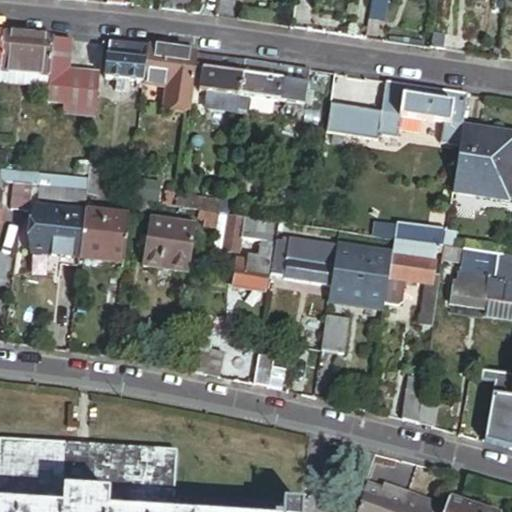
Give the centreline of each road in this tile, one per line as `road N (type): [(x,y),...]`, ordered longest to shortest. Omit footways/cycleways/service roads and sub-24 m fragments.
road 1 (residential): [(0,363),(103,377),(511,471)]
road 2 (residential): [(0,14),(182,31),(511,80)]
